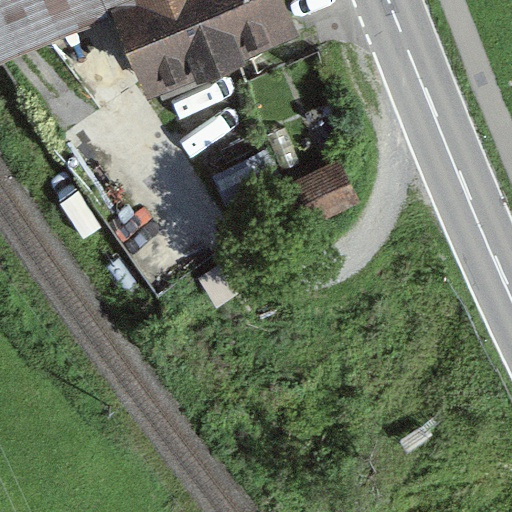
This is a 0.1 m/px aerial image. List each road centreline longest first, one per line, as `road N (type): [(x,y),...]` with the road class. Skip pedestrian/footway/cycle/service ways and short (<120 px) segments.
road 1 (track): [(0,42),(62,102),(183,175),(229,240),(274,281),(323,282),(356,255),(431,98)]
road 2 (secondary): [(511,293),(390,0)]
